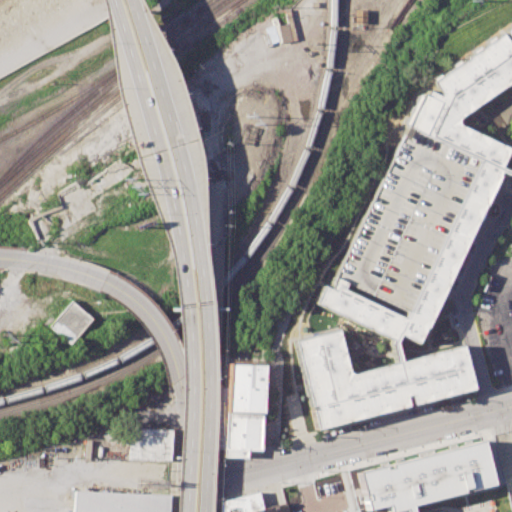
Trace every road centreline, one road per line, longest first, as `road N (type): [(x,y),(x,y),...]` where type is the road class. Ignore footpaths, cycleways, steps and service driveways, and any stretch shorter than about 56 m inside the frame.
road 1 (motorway): [(103,0),(166,192),(180,263),(189,364),(184,511)]
road 2 (motorway): [(202,511),(204,345),(191,218),(123,0)]
road 3 (tertiary): [(511,405),(198,485)]
road 4 (residential): [(511,211),(477,261),(465,297),(488,412)]
road 5 (tertiary): [(178,374),(150,318),(104,280)]
